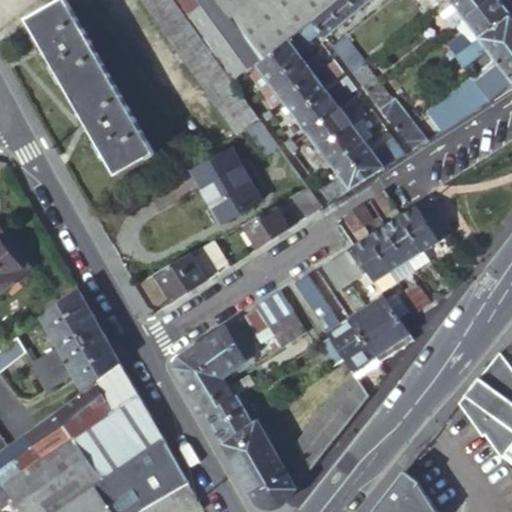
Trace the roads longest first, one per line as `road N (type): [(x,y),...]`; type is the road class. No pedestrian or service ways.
road 1 (unclassified): [(141,354),(316,246),(327,216),(511,98)]
road 2 (tertiary): [(324,511),(511,274)]
road 3 (residential): [(141,354),(9,115)]
road 4 (residential): [(232,511),(141,354)]
road 5 (unknown): [(412,162),(338,58)]
